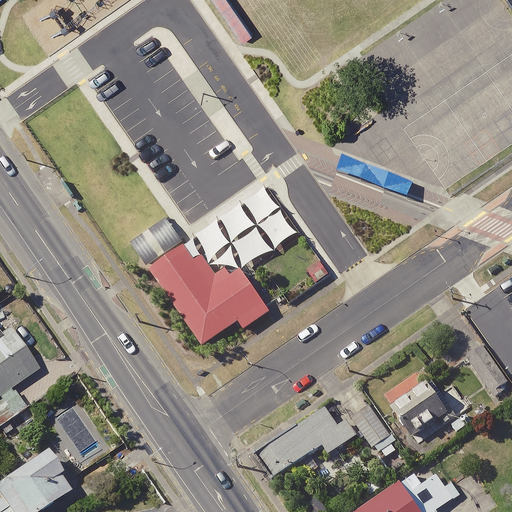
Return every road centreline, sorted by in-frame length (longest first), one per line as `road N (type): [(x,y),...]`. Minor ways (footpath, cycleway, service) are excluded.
road 1 (residential): [(511,218),(187,438)]
road 2 (secondary): [(0,180),(187,438)]
